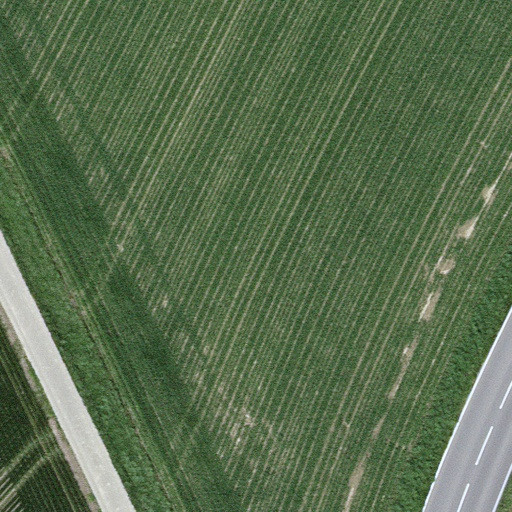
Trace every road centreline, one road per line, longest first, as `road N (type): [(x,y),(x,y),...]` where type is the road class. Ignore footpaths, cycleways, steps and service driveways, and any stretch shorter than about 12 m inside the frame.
road 1 (track): [(0,261),(119,511)]
road 2 (tertiary): [(459,511),(511,382)]
